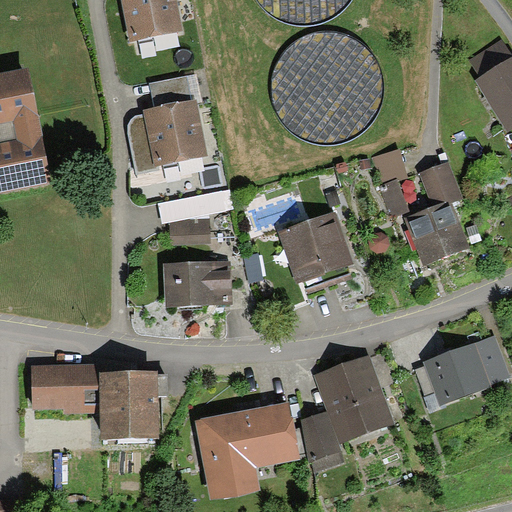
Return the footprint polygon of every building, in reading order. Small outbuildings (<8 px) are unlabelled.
[(119,0),(130,50),(184,39),(175,0),(119,0)] [(481,82),(478,84),(508,135),(511,133),(511,62),(501,44),(469,62),(481,82)] [(0,201),(51,191),(27,73),(0,78),(0,201)] [(155,112),(144,114),(145,119),(136,120),(130,128),(129,137),(137,177),(207,163),(195,104),(191,105),(186,79),(150,87),(155,112)] [(375,158),(377,179),(391,221),(409,214),(398,184),(409,181),(399,152),(375,158)] [(430,213),(407,221),(424,270),(469,254),(453,210),(465,205),(450,164),(417,176),(430,213)] [(163,226),(170,225),(172,255),(211,252),(209,218),(234,212),(229,190),(159,207),(163,226)] [(334,215),(281,234),(299,287),(353,268),(334,215)] [(385,255),(390,247),(388,239),(382,235),(374,236),(369,242),(370,251),(377,256),(385,255)] [(229,265),(164,268),(166,312),(231,309),(229,265)] [(511,375),(496,334),(420,363),(438,409),(511,381),(511,375)] [(368,357),(314,373),(326,415),(335,444),(388,428),(368,357)] [(108,362),(29,364),(30,409),(95,407),(96,449),(155,447),(153,370),(108,372),(108,362)] [(287,405),(197,423),(213,499),(261,490),(257,469),(298,461),(287,405)] [(326,415),(301,422),(315,470),(340,463),(335,444),(326,415)] [(0,492),(0,511),(21,511),(22,493),(0,492)]
